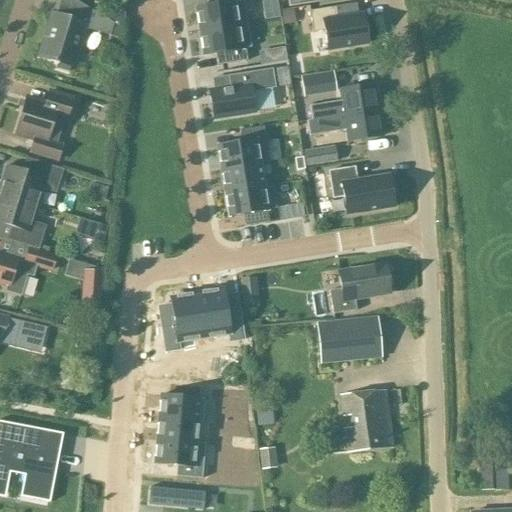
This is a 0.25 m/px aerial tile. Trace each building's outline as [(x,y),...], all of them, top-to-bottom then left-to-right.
[(206,0),(208,8),(196,10),(200,34),(242,27),(247,26),(243,2),(237,3),(236,0),(206,0)] [(114,24),(110,36),(122,41),(125,12),(112,4),(104,18),(114,24)] [(279,18),(277,4),(262,6),(265,21),(279,18)] [(86,29),(99,33),(104,18),(83,6),(73,21),(87,25),(86,29)] [(334,8),(309,12),(313,34),(324,32),(327,51),(367,45),(362,16),(336,20),(334,8)] [(282,25),(295,23),(293,13),(281,15),(282,25)] [(39,58),(58,64),(56,69),(68,73),(70,67),(74,69),(86,29),(87,25),(73,21),(53,15),(39,58)] [(242,27),(200,34),(203,56),(215,55),(217,66),(241,63),(239,51),(246,50),(242,27)] [(259,67),(270,66),(268,52),(257,54),(259,67)] [(229,88),(209,91),(213,118),(255,112),(252,92),(275,88),(272,69),(227,76),(229,88)] [(288,70),(276,72),(279,87),(290,85),(288,70)] [(300,77),(303,97),(336,92),(333,72),(300,77)] [(309,107),(311,121),(311,122),(378,112),(374,86),(340,91),(341,102),(309,107)] [(46,144),(47,142),(56,145),(63,121),(66,122),(72,100),(50,93),(46,105),(27,99),(16,135),(46,144)] [(382,137),(378,112),(311,122),(311,121),(307,122),(309,138),(346,132),(348,143),(382,137)] [(218,148),(221,171),(259,165),(259,166),(269,165),(263,128),(240,132),(242,144),(218,148)] [(298,130),(286,132),(288,144),(300,142),(298,130)] [(60,161),(61,151),(30,145),(28,154),(60,161)] [(320,165),(318,151),(304,153),(306,167),(320,165)] [(302,159),(294,160),(296,172),(304,170),(302,159)] [(6,167),(0,185),(0,194),(38,207),(46,180),(59,184),(63,171),(32,161),(28,174),(6,167)] [(259,165),(221,171),(225,194),(263,188),(263,187),(259,166),(259,165)] [(393,208),(388,177),(356,182),(354,169),(328,173),(332,200),(343,198),(346,216),(393,208)] [(263,188),(225,194),(229,217),(243,215),(245,227),(268,223),(267,211),(276,210),(272,185),(263,187),(263,188)] [(299,187),(287,189),(289,201),(301,199),(299,187)] [(38,207),(0,194),(0,224),(11,228),(7,241),(39,251),(43,237),(30,233),(38,207)] [(77,234),(104,239),(107,224),(80,219),(77,234)] [(37,269),(52,273),(56,257),(29,249),(24,263),(0,255),(0,284),(9,288),(8,293),(22,297),(28,276),(34,278),(37,269)] [(65,277),(83,282),(100,287),(101,274),(101,272),(101,270),(69,261),(65,277)] [(354,300),(389,294),(384,267),(338,274),(340,290),(329,292),(332,315),(356,312),(354,300)] [(243,289),(255,288),(254,280),(242,281),(243,289)] [(222,291),(196,295),(203,339),(228,335),(229,343),(243,341),(239,316),(226,318),(223,297),(222,291)] [(178,343),(203,339),(196,295),(170,299),(170,305),(174,326),(161,328),(165,353),(179,351),(178,343)] [(317,324),(321,365),(362,361),(358,320),(317,324)] [(347,453),(391,449),(385,393),(341,397),(347,453)] [(161,396),(159,420),(197,423),(197,424),(202,424),(204,400),(161,396)] [(159,420),(157,442),(195,445),(195,444),(197,424),(197,423),(159,420)] [(43,453),(47,432),(0,422),(0,488),(4,466),(29,471),(25,495),(48,499),(47,503),(49,503),(55,473),(47,472),(50,454),(43,453)] [(157,442),(154,465),(177,467),(176,478),(202,480),(205,445),(195,444),(195,445),(157,442)] [(275,447),(259,449),(262,470),(278,468),(275,447)] [(6,495),(20,498),(24,475),(10,472),(6,495)] [(150,488),(148,506),(201,511),(203,511),(205,493),(202,493),(150,488)]
